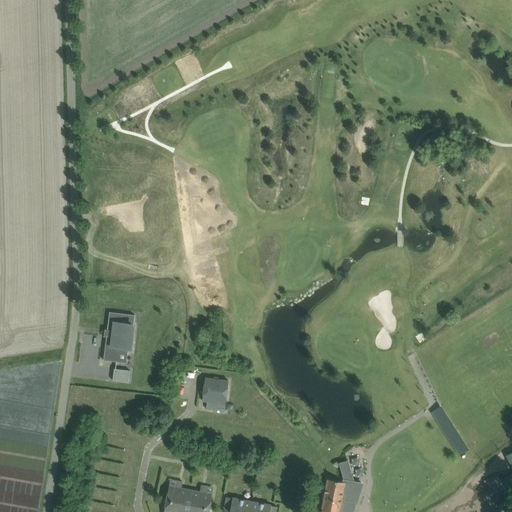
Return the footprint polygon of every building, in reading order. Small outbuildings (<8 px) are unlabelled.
[(135,315),(109,312),(103,360),(117,362),(119,347),(129,349),(132,325),(133,325),(135,315)] [(114,368),(112,380),(128,382),(130,370),(114,368)] [(226,403),(228,380),(205,377),(202,400),(207,401),(206,408),(214,409),(215,402),(226,403)] [(431,410),(456,455),(466,449),(442,404),(431,410)] [(0,476),(10,477),(14,469),(20,469),(11,464),(30,464),(36,468),(40,461),(35,457),(33,461),(27,461),(27,458),(4,458),(4,449),(0,449),(0,476)] [(340,475),(351,473),(348,459),(338,461),(340,475)] [(511,473),(487,486),(494,501),(511,491),(511,473)] [(353,511),(355,502),(356,502),(362,483),(344,480),(344,482),(327,479),(321,511),(353,511)] [(188,504),(191,489),(169,485),(166,500),(188,504)] [(188,504),(209,508),(212,494),(191,489),(188,504)] [(249,511),(252,501),(232,498),(226,497),(225,502),(231,503),(229,511),(249,511)] [(184,511),(186,511),(188,504),(166,500),(163,511),(184,511)] [(271,505),(252,501),(249,511),(269,511),(270,510),(276,511),(277,507),(271,505)]
